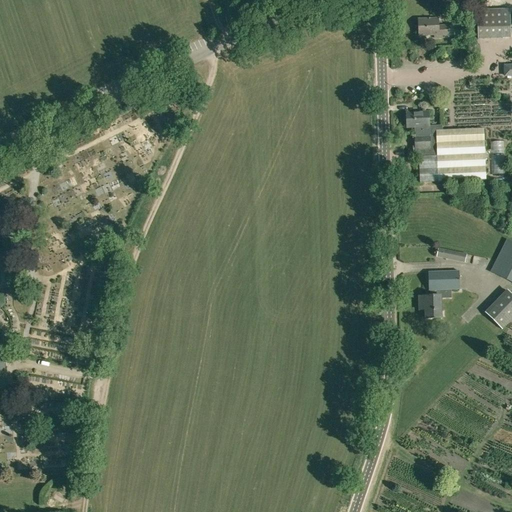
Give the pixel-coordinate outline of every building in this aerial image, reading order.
[(477,11),(478,39),(502,38),(510,38),(510,9),(477,11)] [(434,35),(434,39),(449,38),(449,36),(458,36),(457,25),(449,25),(449,23),(438,24),(438,19),(418,20),(419,36),(434,35)] [(442,126),(429,126),(429,112),(406,113),(406,115),(404,116),(404,121),(407,122),(407,129),(414,128),(415,150),(418,150),(420,183),(438,182),(487,180),(484,128),(442,130),(442,126)] [(103,198),(108,196),(106,190),(100,192),(103,198)] [(8,235),(19,238),(21,228),(11,225),(8,235)] [(71,248),(81,243),(78,236),(67,241),(71,248)] [(490,272),(511,283),(511,242),(506,239),(490,272)] [(436,257),(465,263),(467,254),(439,247),(436,257)] [(425,307),(425,319),(441,318),(440,299),(452,298),(452,290),(460,290),(459,271),(428,272),(428,291),(429,296),(419,297),(419,307),(425,307)] [(20,289),(29,290),(30,279),(21,279),(20,289)] [(485,313),(503,330),(511,320),(511,294),(507,289),(485,313)]
